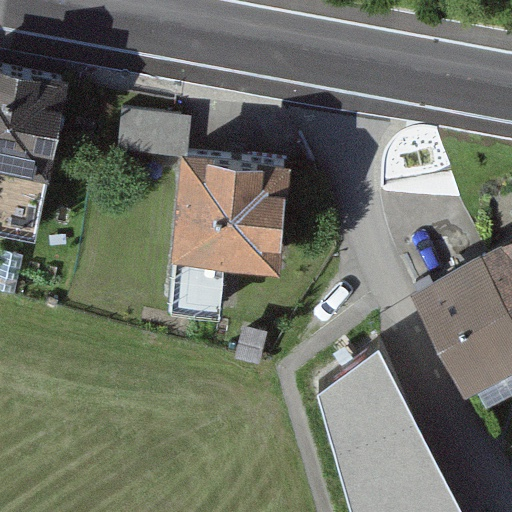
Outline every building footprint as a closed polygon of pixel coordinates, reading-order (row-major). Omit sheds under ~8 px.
[(57,75),(0,64),(0,148),(43,156),(57,75)] [(120,150),(180,155),(183,115),(123,110),(120,150)] [(281,160),(203,154),(196,241),(274,248),(281,160)] [(511,240),(422,288),(464,375),(511,347),(511,240)] [(464,511),(381,347),(320,392),(351,511),(464,511)]
